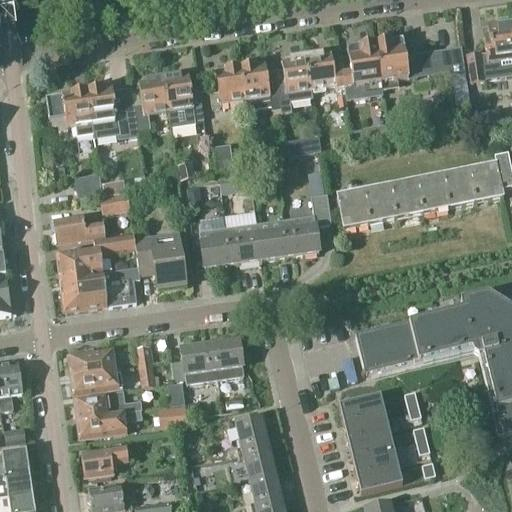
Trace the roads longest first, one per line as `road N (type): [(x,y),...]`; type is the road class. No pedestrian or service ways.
road 1 (residential): [(317,511),(262,307),(38,337)]
road 2 (residential): [(9,60),(431,0)]
road 3 (residential): [(38,337),(9,60)]
road 4 (residential): [(38,337),(62,511)]
